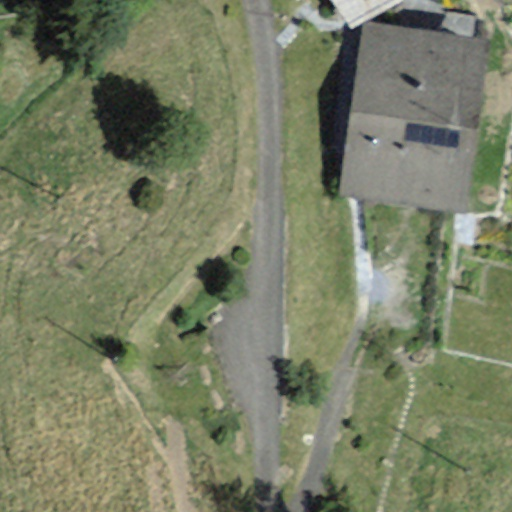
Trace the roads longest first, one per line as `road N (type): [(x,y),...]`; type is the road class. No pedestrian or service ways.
road 1 (residential): [(256,0),(273,126),(271,511)]
road 2 (residential): [(304,511),(347,369),(406,225)]
